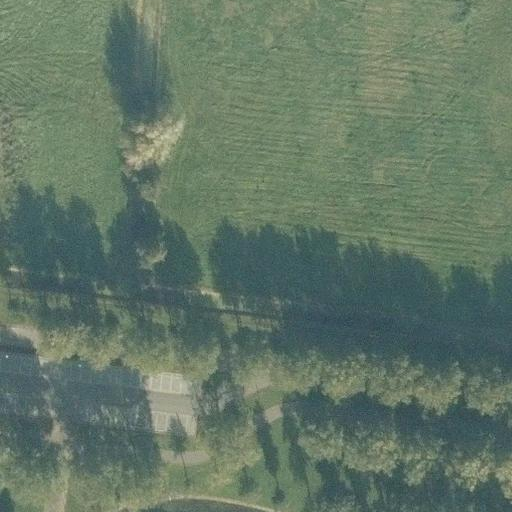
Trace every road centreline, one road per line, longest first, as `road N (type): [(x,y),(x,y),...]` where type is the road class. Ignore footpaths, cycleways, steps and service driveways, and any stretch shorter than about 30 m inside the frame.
road 1 (unclassified): [(0,383),(204,407),(270,369)]
road 2 (unclassified): [(270,369),(0,334)]
road 3 (unclassified): [(270,369),(511,397)]
